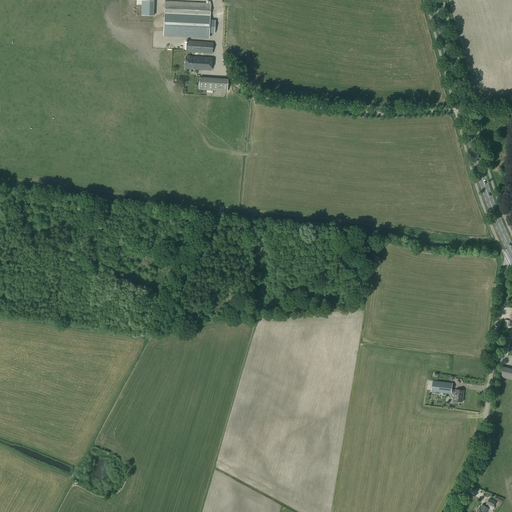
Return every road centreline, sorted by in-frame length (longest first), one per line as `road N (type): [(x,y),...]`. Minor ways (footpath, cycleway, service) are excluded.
road 1 (unclassified): [(450,511),(482,446),(508,245)]
road 2 (primary): [(508,245),(434,0)]
